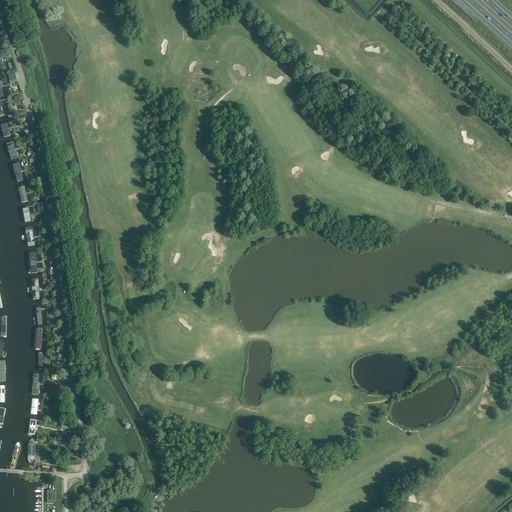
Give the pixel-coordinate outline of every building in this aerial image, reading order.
[(0,126),(4,138),(11,136),(7,124),(0,126)] [(8,144),(13,161),(18,160),(13,143),(8,144)] [(14,166),(18,182),(23,181),(19,165),(14,166)] [(19,188),(22,204),(28,203),(25,187),(19,188)] [(22,210),(25,224),(31,223),(28,209),(22,210)] [(25,229),(29,248),(36,247),(32,228),(25,229)] [(29,254),(31,275),(38,274),(36,254),(29,254)] [(32,294),(32,301),(40,300),(39,279),(31,280),(32,286),(30,286),(30,294),(32,294)]
